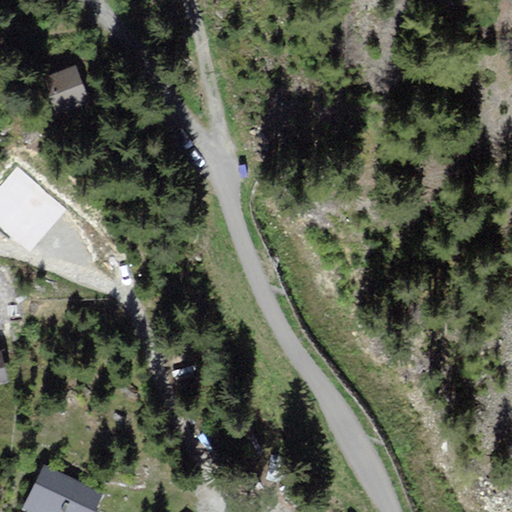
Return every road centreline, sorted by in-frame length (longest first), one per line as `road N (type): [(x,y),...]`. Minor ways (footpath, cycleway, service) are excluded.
road 1 (residential): [(387,511),(263,292),(231,212),(228,172),(91,0)]
road 2 (residential): [(227,511),(175,421),(132,303)]
road 3 (track): [(185,0),(228,172)]
